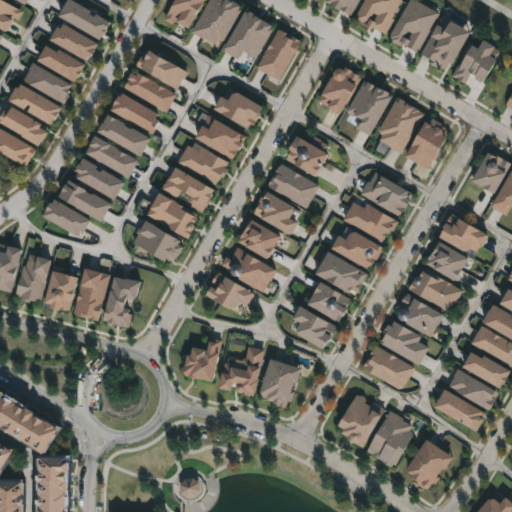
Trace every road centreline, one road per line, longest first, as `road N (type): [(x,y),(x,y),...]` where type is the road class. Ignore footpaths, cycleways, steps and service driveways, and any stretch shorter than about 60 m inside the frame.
road 1 (residential): [(299,441),(481,121)]
road 2 (residential): [(147,354),(332,36)]
road 3 (residential): [(269,0),(511,138)]
road 4 (residential): [(170,404),(277,431),(414,511)]
road 5 (residential): [(149,0),(44,181),(0,216)]
road 6 (residential): [(85,414),(103,433),(130,439),(156,428),(170,404),(159,363),(134,349),(107,352)]
